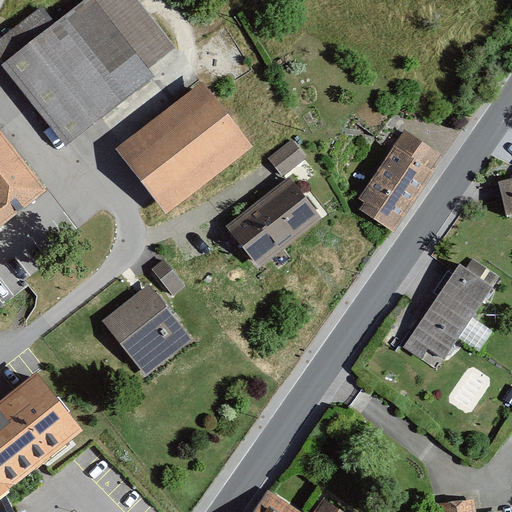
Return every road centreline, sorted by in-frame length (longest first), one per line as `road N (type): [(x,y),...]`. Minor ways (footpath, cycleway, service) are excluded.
road 1 (tertiary): [(230,511),(511,103)]
road 2 (residential): [(0,119),(92,182),(133,223),(131,247),(114,270),(0,357)]
